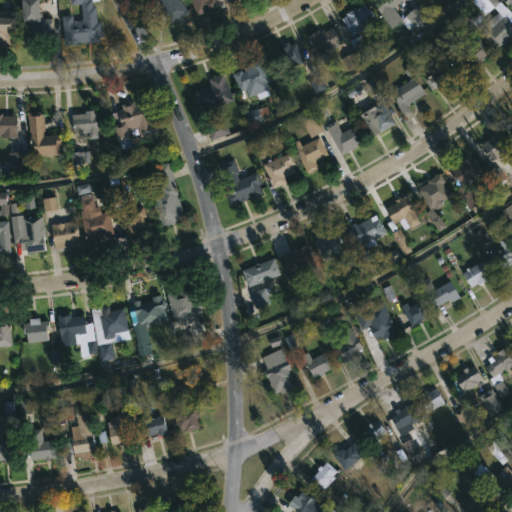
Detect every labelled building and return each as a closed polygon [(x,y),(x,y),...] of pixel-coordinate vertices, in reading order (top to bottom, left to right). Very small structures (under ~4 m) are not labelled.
[(91,0),(92,6),(95,6),(97,22),(100,21),(102,37),(98,38),(99,42),(64,45),(61,16),(72,15),(72,21),(82,20),(81,4),(68,5),(67,0),(91,0)] [(180,0),(188,12),(170,24),(157,4),(151,8),(145,0),(180,0)] [(208,0),(212,9),(196,15),(190,0),(208,0)] [(403,21),(390,29),(370,0),(402,0),(403,1),(394,7),(403,21)] [(498,0),(511,14),(511,37),(504,45),(502,43),(495,49),(477,27),(484,21),(490,28),(494,25),(490,20),(499,13),(494,7),(491,9),(483,0),(498,0)] [(511,0),(511,8),(503,0),(511,0)] [(36,13),(40,13),(41,19),(51,18),(51,29),(48,29),(49,37),(33,38),(34,46),(25,46),(24,42),(23,42),(24,38),(22,2),(35,1),(36,13)] [(364,3),(375,19),(368,24),(369,26),(353,36),(348,29),(346,30),(343,26),(345,25),(340,17),(354,7),(355,9),(364,3)] [(0,47),(0,18),(16,18),(16,31),(11,31),(11,47),(0,47)] [(333,27),(342,43),(336,46),(343,57),(353,51),(360,64),(330,82),(306,37),(318,30),(319,32),(324,29),(325,31),(333,27)] [(359,34),(366,45),(372,41),(379,51),(375,54),(376,56),(363,65),(349,40),(359,34)] [(479,38),(492,53),(471,69),(456,50),(465,43),(468,47),(479,38)] [(295,42),(304,61),(284,70),(286,73),(277,77),(267,55),(276,51),(274,47),(281,44),(283,48),(295,42)] [(261,59),(269,81),(266,82),(270,94),(258,99),(256,94),(247,97),(245,90),(239,92),(232,73),(241,70),(242,72),(243,71),(242,68),(261,59)] [(458,84),(443,94),(438,86),(432,90),(425,79),(438,69),(437,67),(445,62),(459,83),(458,84)] [(227,103),(200,113),(192,91),(210,85),(208,79),(223,73),(233,100),(227,103)] [(411,113),(404,117),(394,100),(396,99),(391,91),(415,76),(425,94),(407,104),(411,113)] [(388,100),(394,110),(389,113),(395,123),(372,137),(356,111),(372,101),(375,106),(380,103),(374,93),(381,88),(388,100)] [(134,101),(135,105),(144,103),(149,120),(150,120),(151,124),(155,123),(157,132),(140,137),(137,127),(128,130),(131,147),(122,149),(120,141),(118,142),(114,125),(120,124),(119,117),(112,119),(111,113),(122,109),(121,104),(134,101)] [(95,110),(96,118),(98,118),(99,128),(97,128),(97,134),(88,135),(88,130),(73,131),(72,115),(85,113),(85,111),(95,110)] [(32,111),(43,111),(44,131),(43,131),(43,136),(63,135),(63,145),(60,146),(61,155),(30,157),(29,140),(31,140),(31,133),(28,133),(27,111),(32,111)] [(0,113),(2,113),(2,116),(17,116),(16,138),(1,137),(1,135),(0,135),(0,113)] [(335,121),(342,133),(357,124),(366,140),(341,154),(325,126),(335,121)] [(510,148),(492,161),(483,150),(481,151),(477,146),(499,130),(507,141),(505,142),(510,148)] [(319,137),(328,155),(315,162),(318,168),(307,174),(290,143),(299,139),(302,145),(319,137)] [(462,186),(460,187),(449,171),(461,163),(459,159),(471,151),(484,171),(462,186)] [(290,152),(295,164),(292,165),(296,173),(284,178),(286,183),(273,189),(262,165),(268,162),(267,160),(270,159),(271,161),(290,152)] [(236,175),(239,179),(254,170),(262,183),(258,185),(262,193),(251,200),(248,194),(233,204),(225,194),(227,193),(222,184),(228,181),(226,179),(225,180),(217,167),(231,158),(240,172),(236,175)] [(168,162),(170,168),(172,167),(175,178),(173,179),(184,221),(159,228),(150,194),(156,192),(156,191),(160,191),(160,187),(165,186),(164,183),(158,185),(154,166),(168,162)] [(444,204),(436,210),(434,207),(430,210),(417,189),(440,172),(446,182),(444,184),(451,196),(442,201),(444,204)] [(408,193),(418,210),(414,212),(418,218),(408,223),(405,218),(394,224),(397,230),(399,229),(406,241),(398,245),(387,223),(392,220),(385,209),(396,203),(394,199),(399,197),(400,198),(408,193)] [(92,211),(93,215),(108,212),(113,236),(85,242),(80,218),(82,218),(78,200),(81,200),(80,196),(91,194),(95,210),(92,211)] [(142,233),(126,237),(119,212),(143,206),(146,217),(143,218),(145,227),(141,228),(142,233)] [(375,215),(378,219),(379,218),(387,232),(374,239),(377,245),(366,251),(365,248),(358,252),(347,231),(349,230),(347,226),(355,222),(356,225),(375,215)] [(42,216),(45,236),(43,236),(44,251),(26,253),(25,250),(20,251),(19,235),(23,235),(21,218),(42,216)] [(0,221),(8,221),(10,255),(0,255),(0,221)] [(76,221),(79,244),(77,246),(54,249),(50,224),(76,221)] [(339,233),(343,243),(341,244),(344,252),(323,262),(314,242),(327,234),(329,237),(339,233)] [(507,234),(511,241),(511,263),(503,269),(494,255),(499,252),(498,251),(504,248),(498,239),(507,234)] [(307,245),(309,249),(312,248),(319,265),(302,272),(299,264),(284,270),(279,256),(291,251),(293,254),(299,251),(298,248),(307,245)] [(274,258),(280,274),(248,287),(241,271),(255,265),(254,264),(258,262),(258,264),(274,258)] [(482,261),(487,270),(486,271),(491,279),(479,286),(478,284),(471,288),(462,273),(469,267),(470,269),(482,261)] [(460,298),(453,302),(451,299),(437,307),(429,293),(450,281),(460,298)] [(192,287),(194,294),(198,293),(202,311),(196,312),(197,317),(190,319),(191,324),(182,326),(181,321),(172,323),(166,293),(192,287)] [(269,303),(263,292),(252,298),(258,309),(269,303)] [(161,295),(166,319),(149,324),(150,326),(144,328),(143,324),(138,326),(132,302),(139,301),(140,304),(152,301),(151,297),(161,295)] [(420,301),(428,316),(420,320),(422,323),(417,325),(416,323),(410,326),(405,315),(403,316),(402,313),(404,312),(401,306),(407,303),(409,307),(420,301)] [(383,302),(396,335),(384,340),(383,338),(375,341),(369,326),(361,329),(355,313),(383,302)] [(108,306),(109,311),(124,308),(130,340),(111,343),(114,359),(101,362),(90,310),(108,306)] [(70,313),(70,318),(83,316),(84,321),(86,320),(87,323),(92,323),(96,353),(80,355),(77,335),(75,335),(77,345),(61,347),(57,315),(70,313)] [(39,318),(39,321),(48,321),(49,330),(46,331),(47,341),(26,343),(26,334),(23,334),(22,323),(29,323),(28,319),(39,318)] [(0,320),(9,320),(11,347),(0,347),(0,320)] [(352,328),(362,348),(358,351),(360,354),(344,363),(335,347),(344,343),(340,334),(345,331),(344,330),(352,328)] [(505,348),(511,358),(511,367),(506,372),(505,370),(499,374),(502,379),(498,382),(494,377),(493,378),(485,367),(490,363),(487,360),(492,357),(493,359),(498,355),(497,354),(505,348)] [(322,354),(330,369),(323,373),(324,375),(320,377),(319,375),(314,378),(303,357),(309,354),(312,359),(322,354)] [(292,378),(289,379),(293,388),(280,394),(279,391),(272,394),(265,378),(262,380),(259,371),(286,359),(291,370),(289,371),(292,378)] [(474,366),(482,378),(477,381),(479,384),(464,394),(457,382),(455,383),(452,379),(463,372),(462,370),(466,367),(468,370),(474,366)] [(435,388),(444,403),(428,413),(419,397),(425,394),(424,392),(427,390),(428,392),(435,388)] [(412,402),(422,420),(412,425),(415,430),(400,438),(389,418),(396,415),(394,411),(398,409),(400,411),(405,408),(404,406),(412,402)] [(200,428),(185,432),(185,429),(178,431),(173,414),(196,407),(199,418),(197,418),(200,428)] [(93,442),(73,445),(71,427),(77,426),(75,412),(89,410),(93,442)] [(133,444),(119,446),(118,444),(111,445),(107,423),(112,418),(117,417),(117,415),(127,413),(133,444)] [(147,414),(148,420),(163,417),(167,435),(156,437),(155,435),(143,438),(138,416),(147,414)] [(378,421),(386,432),(381,436),(383,438),(373,446),(370,442),(368,443),(361,434),(369,428),(367,426),(371,423),(373,425),(378,421)] [(410,439),(416,447),(419,445),(426,458),(414,466),(401,444),(410,439)] [(31,461),(27,444),(53,440),(56,458),(31,461)] [(0,442),(2,442),(2,444),(12,443),(13,463),(0,462),(0,442)] [(354,442),(365,455),(344,471),(332,456),(339,450),(340,451),(342,449),(344,451),(354,442)] [(326,463),(336,471),(332,476),(334,478),(323,491),(317,485),(315,487),(309,481),(318,471),(316,469),(320,466),(322,468),(326,463)] [(511,488),(511,489),(503,496),(490,481),(501,472),(500,471),(506,466),(511,472),(511,488)] [(301,491),(310,497),(312,495),(319,500),(316,504),(324,509),(322,511),(297,511),(292,508),(296,503),(294,501),(301,491)] [(196,508),(188,511),(172,511),(168,503),(189,493),(196,508)] [(481,495),(492,507),(487,511),(464,511),(467,509),(463,504),(470,496),(475,501),(481,495)]
